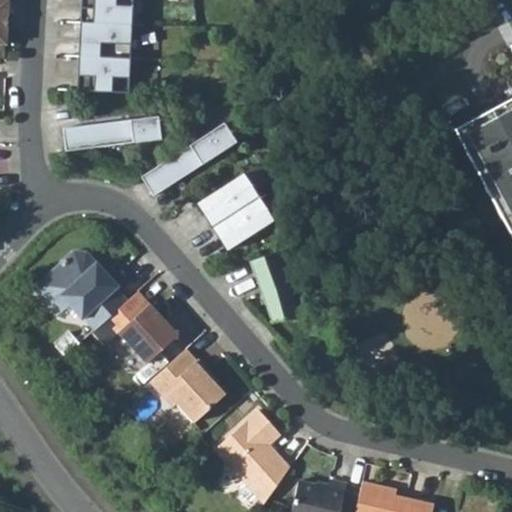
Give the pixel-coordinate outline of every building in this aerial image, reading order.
[(83,0),(79,89),(123,91),(127,0),(83,0)] [(511,100),(453,133),(511,239),(511,100)] [(62,129),(64,151),(160,141),(157,119),(62,129)] [(221,125),(138,179),(150,198),(233,144),(221,125)] [(244,172),(198,203),(228,249),(275,218),(244,172)] [(99,326),(127,301),(114,287),(116,286),(84,251),(71,250),(43,275),(68,303),(94,331),(99,326)] [(289,286),(275,251),(248,262),(271,322),(296,320),(289,286)] [(68,303),(43,275),(36,282),(61,310),(68,303)] [(127,301),(99,326),(111,339),(118,332),(147,363),(173,340),(173,329),(138,290),(127,301)] [(196,360),(185,348),(147,383),(171,406),(174,402),(192,422),(224,395),(206,374),(209,372),(198,359),(196,360)] [(281,434),(258,409),(218,446),(231,461),(231,467),(263,503),(289,466),(278,454),(274,458),(265,448),(269,444),(281,434)] [(274,458),(278,454),(269,444),(265,448),(274,458)] [(338,511),(345,484),(328,480),(327,486),(298,479),(290,511),(338,511)] [(396,489),(361,481),(354,511),(431,511),(433,504),(394,495),(396,489)]
